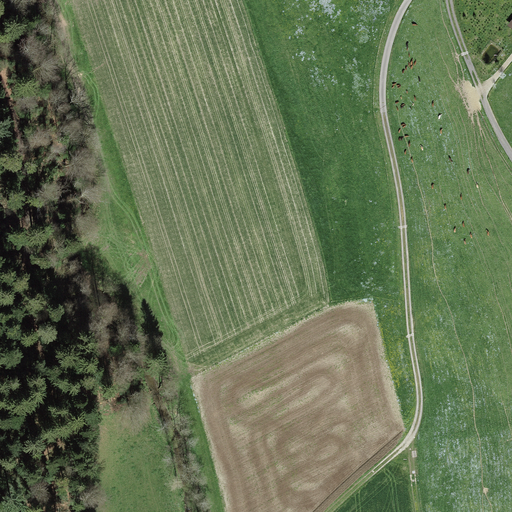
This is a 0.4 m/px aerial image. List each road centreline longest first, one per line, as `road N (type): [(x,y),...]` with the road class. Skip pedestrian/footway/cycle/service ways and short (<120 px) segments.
road 1 (track): [(408,0),(386,53),(382,98),(403,225),(416,425),(405,447),(327,511)]
road 2 (track): [(449,0),(489,119),(511,159)]
